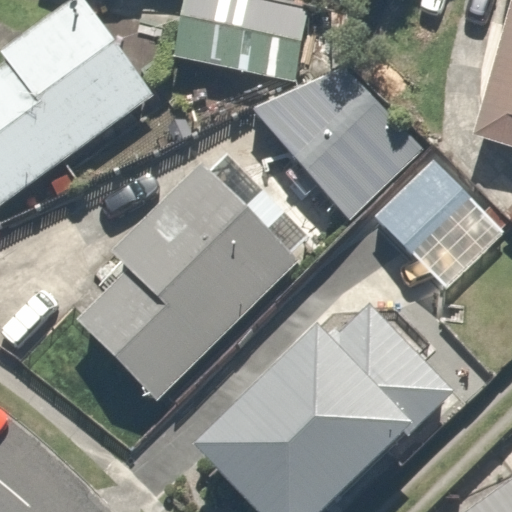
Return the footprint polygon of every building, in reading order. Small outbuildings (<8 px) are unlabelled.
[(291,0),(181,0),(175,69),(284,79),(291,0)] [(511,0),(507,0),(469,138),(511,149),(511,0)] [(0,201),(144,95),(75,2),(0,57),(0,59),(4,65),(0,67),(0,201)] [(349,223),(421,150),(332,73),(250,112),(349,223)] [(500,237),(425,162),(370,213),(446,291),(500,237)] [(296,260),(200,167),(109,260),(120,273),(73,328),(151,402),(296,260)] [(355,293),(187,448),(246,511),(324,511),(451,395),(355,293)] [(511,511),(511,482),(466,511),(511,511)]
